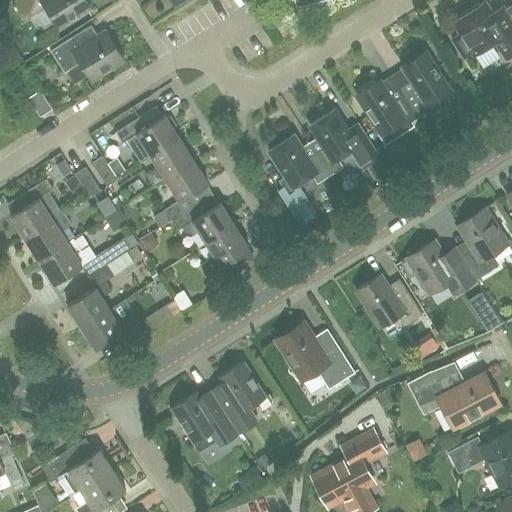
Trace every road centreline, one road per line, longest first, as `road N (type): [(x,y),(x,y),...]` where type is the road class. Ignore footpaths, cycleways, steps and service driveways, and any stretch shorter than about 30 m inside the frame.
road 1 (tertiary): [(112,390),(511,139)]
road 2 (residential): [(0,170),(165,64),(190,57),(240,84)]
road 3 (residential): [(288,255),(236,175),(240,84)]
road 4 (residential): [(240,84),(283,81),(401,0)]
road 5 (residential): [(186,511),(112,390)]
